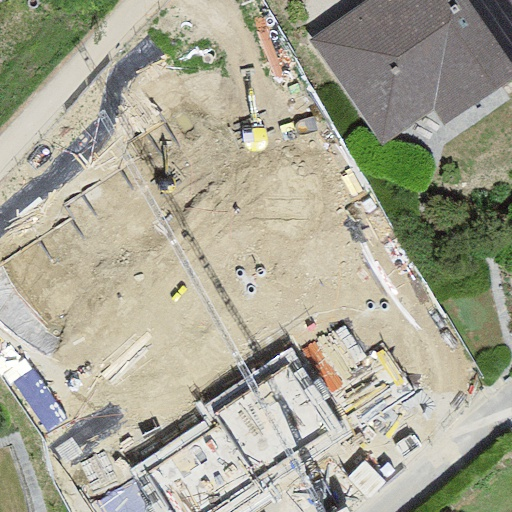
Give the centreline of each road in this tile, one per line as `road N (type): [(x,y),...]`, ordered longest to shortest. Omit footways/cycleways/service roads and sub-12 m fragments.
road 1 (residential): [(150,0),(0,165)]
road 2 (residential): [(511,405),(383,511)]
